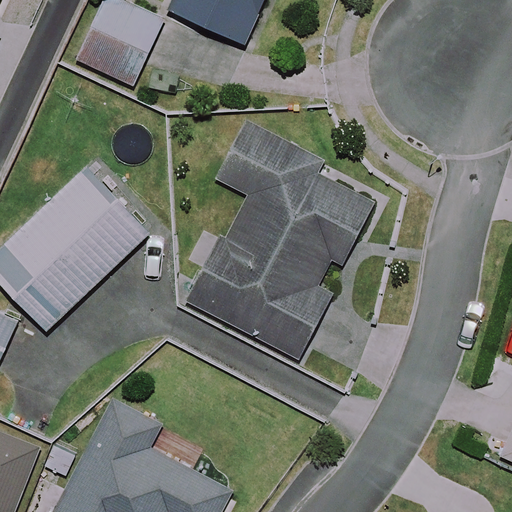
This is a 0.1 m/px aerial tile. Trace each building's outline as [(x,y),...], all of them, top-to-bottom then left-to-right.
[(163,20),(116,0),(103,0),(79,59),(136,84),(163,20)] [(176,0),(172,10),(244,43),(263,0),(176,0)] [(151,231),(89,166),(0,251),(0,276),(50,328),(151,231)] [(0,361),(23,316),(0,304),(0,361)] [(163,421),(113,397),(58,511),(223,511),(234,490),(150,449),(163,421)] [(0,511),(20,511),(48,448),(0,427),(0,511)]
